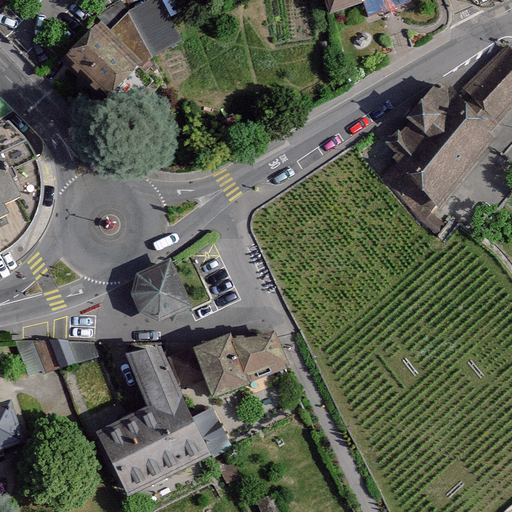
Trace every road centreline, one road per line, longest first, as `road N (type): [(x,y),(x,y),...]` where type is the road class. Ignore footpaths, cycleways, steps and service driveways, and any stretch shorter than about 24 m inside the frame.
road 1 (tertiary): [(150,219),(326,133),(477,38)]
road 2 (tertiary): [(0,69),(56,127),(97,188)]
